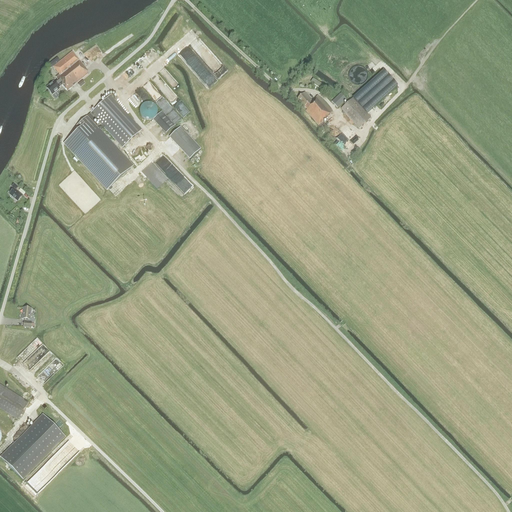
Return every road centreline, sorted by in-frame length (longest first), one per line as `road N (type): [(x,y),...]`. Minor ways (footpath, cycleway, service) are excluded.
road 1 (track): [(147,131),(508,511)]
road 2 (unclassified): [(0,318),(55,124),(148,39),(173,0)]
road 3 (track): [(341,118),(360,133),(476,0)]
road 4 (track): [(162,511),(25,379)]
